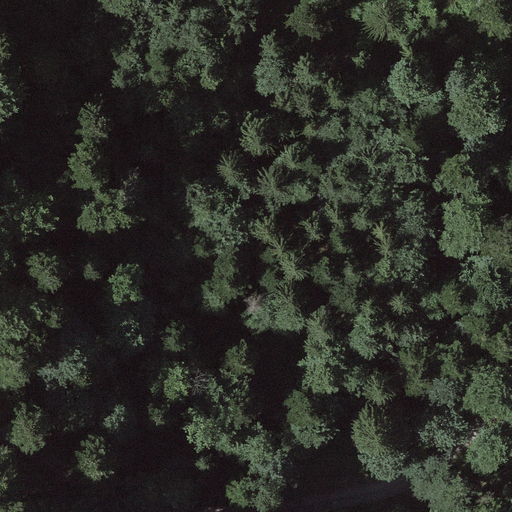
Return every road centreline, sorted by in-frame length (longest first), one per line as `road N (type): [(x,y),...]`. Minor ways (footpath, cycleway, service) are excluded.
road 1 (track): [(206,511),(404,484),(511,393)]
road 2 (track): [(0,429),(108,500),(141,511)]
